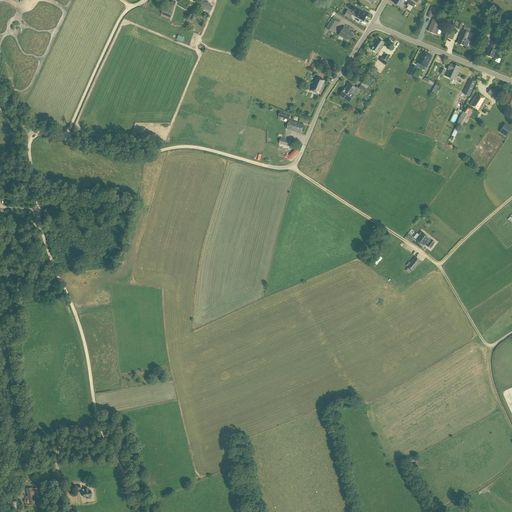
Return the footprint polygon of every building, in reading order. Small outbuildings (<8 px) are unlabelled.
[(213,6),(201,2),(200,6),(211,10),(213,6)] [(352,13),(348,10),(345,15),(350,18),(352,15),(356,17),(363,21),(367,15),(364,13),(364,12),(351,5),(349,8),(353,11),(352,13)] [(170,18),(172,13),(163,9),(161,14),(170,18)] [(332,19),(326,28),(331,31),(337,22),(332,19)] [(439,22),(433,19),(428,31),(435,34),(439,22)] [(344,28),(339,35),(346,40),(347,39),(350,40),(353,35),(349,32),(349,31),(344,28)] [(469,33),(463,30),(458,43),(467,46),(470,40),(467,39),(469,33)] [(385,43),(378,38),(371,49),(378,54),(385,43)] [(491,45),(492,45),(490,48),(487,55),(493,57),(496,50),(494,49),(495,46),(497,47),(499,42),(493,39),(491,45)] [(423,52),(417,63),(426,67),(432,56),(423,52)] [(390,56),(385,53),(381,59),(386,62),(390,56)] [(449,70),(446,76),(451,78),(455,80),(461,68),(456,66),(451,64),(450,64),(448,70),(449,70)] [(316,76),(310,90),(321,95),(326,82),(316,76)] [(469,80),(465,89),(471,92),(476,82),(469,80)] [(344,89),(340,95),(349,102),(354,95),(351,94),(356,88),(349,83),(346,87),(347,88),(346,90),(344,89)] [(456,97),(459,91),(446,85),(443,91),(456,97)] [(498,94),(496,93),(491,89),(488,94),(496,99),(498,94)] [(487,99),(477,94),(469,105),(480,111),(487,99)] [(304,125),(290,120),(287,129),(296,132),(301,134),(304,125)] [(511,128),(505,124),(499,132),(507,137),(511,128)] [(282,135),(281,139),(293,142),(295,134),(292,134),(291,137),(282,135)] [(278,140),(276,146),(286,149),(288,143),(278,140)] [(407,235),(412,240),(420,233),(414,228),(407,235)] [(431,240),(429,238),(421,232),(419,235),(416,240),(423,246),(424,244),(426,242),(428,244),(426,246),(430,249),(435,243),(432,240),(431,240)] [(407,267),(412,271),(421,261),(416,257),(407,267)] [(387,269),(392,260),(389,258),(384,267),(387,269)] [(37,488),(32,488),(29,489),(29,487),(27,488),(27,489),(27,493),(28,493),(29,505),(34,504),(33,495),(38,494),(37,488)] [(83,497),(84,497),(87,497),(87,499),(91,498),(91,496),(91,491),(89,491),(88,489),(83,489),(83,492),(82,492),(83,497)]
